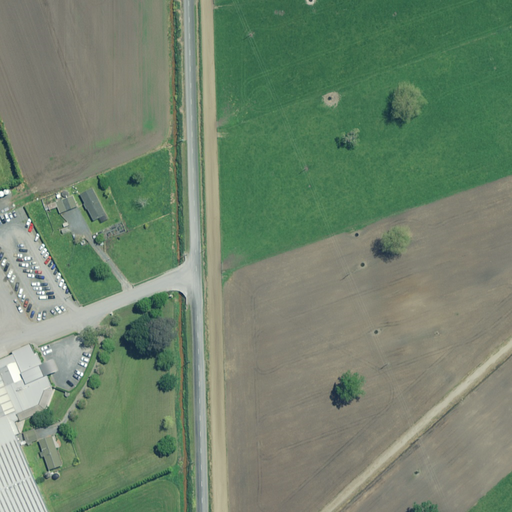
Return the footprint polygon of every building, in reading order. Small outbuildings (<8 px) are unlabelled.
[(80,194),(81,195),(85,204),(84,204),(86,210),(88,209),(94,221),(100,219),(102,223),(109,219),(94,189),(88,192),(87,190),(80,194)] [(73,196),(48,206),(50,210),(58,207),(60,214),(77,207),(73,196)] [(32,225),(29,219),(16,225),(20,231),(32,225)] [(0,511),(48,511),(15,435),(20,433),(15,423),(47,409),(53,388),(48,376),(58,371),(53,360),(43,364),(39,354),(36,355),(31,345),(13,353),(14,356),(0,362),(0,511)] [(34,429),(24,433),(27,444),(38,440),(34,429)] [(52,436),(39,440),(43,452),(40,453),(41,458),(45,456),(50,470),(63,465),(52,436)]
